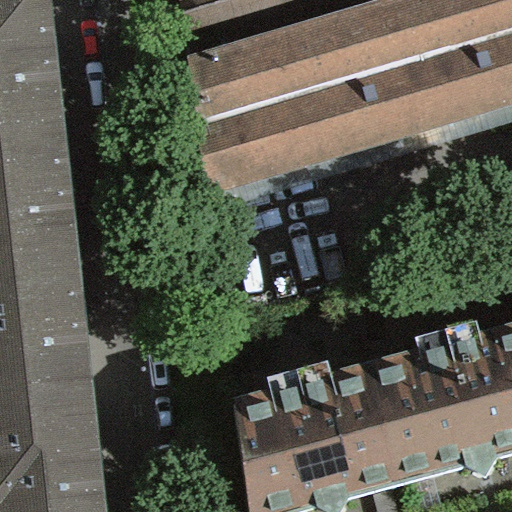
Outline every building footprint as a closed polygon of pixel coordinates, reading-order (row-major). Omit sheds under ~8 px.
[(0,0),(0,125),(51,120),(46,70),(50,69),(48,53),(47,38),(42,39),(38,0),(0,0)] [(176,0),(185,67),(411,0),(176,0)] [(511,0),(411,0),(185,67),(203,199),(511,107),(511,0)] [(0,258),(65,251),(60,201),(64,200),(62,182),(61,170),(57,170),(51,120),(0,125),(0,258)] [(0,258),(0,391),(80,382),(74,332),(79,332),(77,316),(75,301),(71,301),(65,251),(0,258)] [(391,474),(457,456),(460,467),(462,472),(480,483),(492,464),(488,448),(511,440),(511,333),(363,373),(391,474)] [(339,511),(343,504),(339,488),(391,474),(363,373),(232,409),(246,511),(248,511),(308,496),(311,507),(312,511),(339,511)] [(0,511),(94,511),(90,478),(95,478),(93,463),(91,447),(87,448),(80,382),(0,391),(0,511)]
